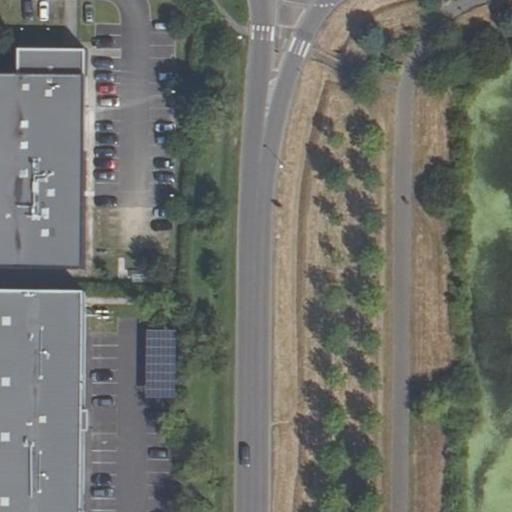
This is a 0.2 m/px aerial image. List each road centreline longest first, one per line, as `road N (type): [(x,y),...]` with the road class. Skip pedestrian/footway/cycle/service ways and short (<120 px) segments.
road 1 (primary): [(254,511),(256,198)]
road 2 (primary): [(256,198),(300,48),(330,0)]
road 3 (primary): [(260,0),(256,198)]
